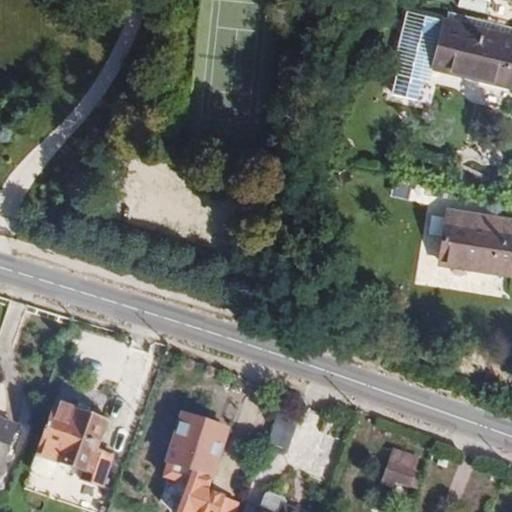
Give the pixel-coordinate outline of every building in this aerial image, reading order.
[(484,0),(464,0),(463,7),(484,12),(487,0),(484,0)] [(511,32),(422,10),(407,71),(412,73),(410,82),(436,89),(439,79),(444,80),(447,66),(511,82),(511,32)] [(511,217),(450,206),(441,260),(511,271),(511,217)] [(99,449),(109,419),(86,411),(87,407),(57,396),(36,451),(57,459),(82,468),(79,474),(102,483),(113,453),(99,449)] [(209,488),(230,425),(184,410),(167,458),(169,459),(164,474),(169,475),(159,503),(171,511),(173,511),(238,511),(243,500),(209,488)] [(281,412),(269,440),(289,449),(301,420),(281,412)] [(0,416),(0,463),(15,422),(0,416)] [(415,465),(419,454),(393,444),(383,472),(396,478),(416,485),(422,468),(415,465)] [(52,471),(57,459),(36,451),(32,464),(33,468),(47,474),(52,471)] [(393,484),(396,478),(383,472),(380,480),(393,484)] [(302,511),(303,511),(303,509),(284,502),(285,497),(284,493),(270,487),(264,489),(260,504),(259,504),(255,511),(302,511)]
